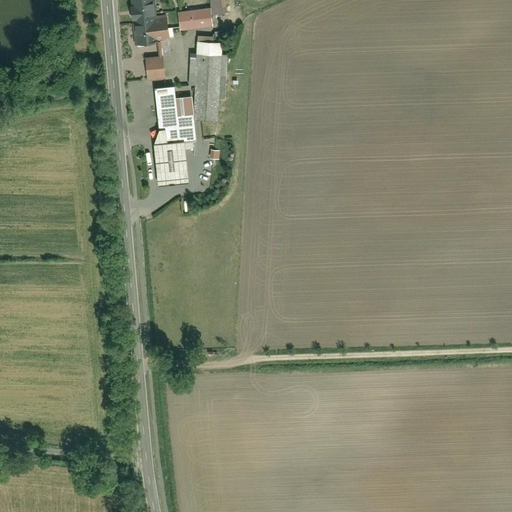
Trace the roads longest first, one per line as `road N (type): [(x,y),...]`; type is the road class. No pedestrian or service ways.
road 1 (tertiary): [(146,461),(107,0)]
road 2 (track): [(149,365),(511,351)]
road 3 (residential): [(146,461),(0,450)]
